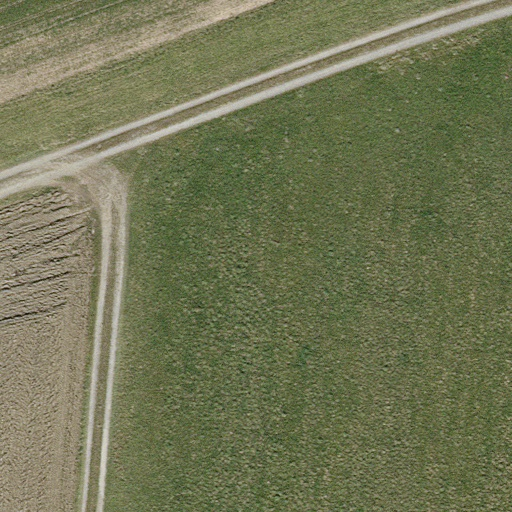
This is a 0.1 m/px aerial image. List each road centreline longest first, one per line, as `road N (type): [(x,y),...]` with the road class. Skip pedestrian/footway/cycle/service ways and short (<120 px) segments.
road 1 (track): [(511,9),(0,190)]
road 2 (track): [(92,511),(120,150)]
